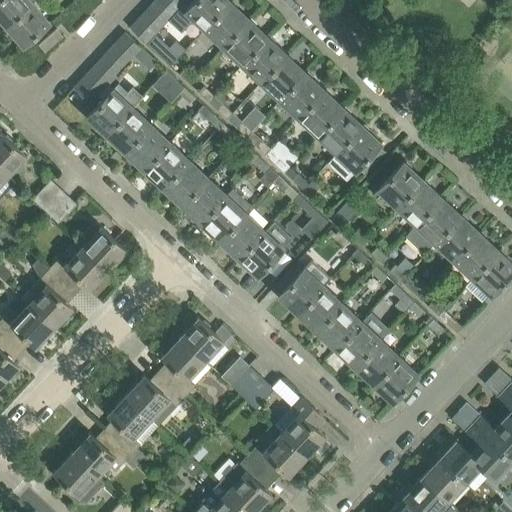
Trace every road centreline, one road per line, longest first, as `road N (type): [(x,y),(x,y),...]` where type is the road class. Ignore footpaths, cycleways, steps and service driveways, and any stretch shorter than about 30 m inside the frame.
road 1 (residential): [(395,463),(181,257)]
road 2 (residential): [(511,207),(309,0)]
road 3 (residential): [(0,449),(181,257)]
road 4 (residential): [(181,257),(32,113)]
road 5 (residential): [(395,463),(511,337)]
road 6 (residential): [(32,113),(136,0)]
